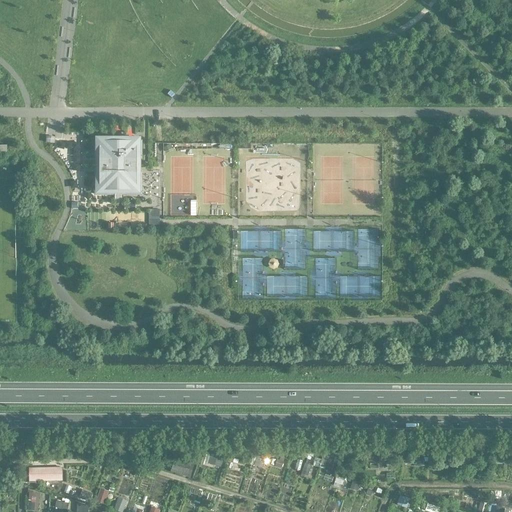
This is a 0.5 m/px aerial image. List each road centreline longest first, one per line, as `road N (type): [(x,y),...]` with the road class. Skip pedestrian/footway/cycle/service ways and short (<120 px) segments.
road 1 (trunk): [(0,420),(511,424)]
road 2 (trunk): [(511,398),(0,396)]
